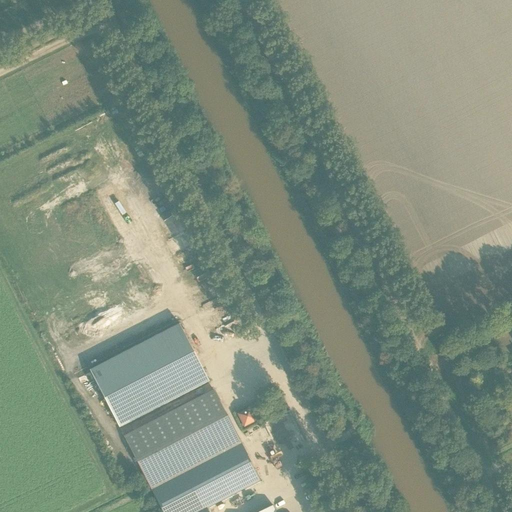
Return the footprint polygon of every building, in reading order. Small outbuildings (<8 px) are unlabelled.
[(29,23),(32,31),(41,28),(38,19),(29,23)] [(171,260),(187,252),(184,247),(168,254),(171,260)] [(209,382),(196,355),(180,325),(90,371),(120,428),(209,382)] [(82,364),(94,358),(92,354),(80,359),(82,364)] [(214,390),(123,436),(162,511),(208,511),(207,508),(260,481),(214,390)] [(241,424),(242,427),(244,426),(256,421),(250,409),(238,415),(243,423),(241,424)] [(285,454),(260,466),(262,471),(287,459),(285,454)]
